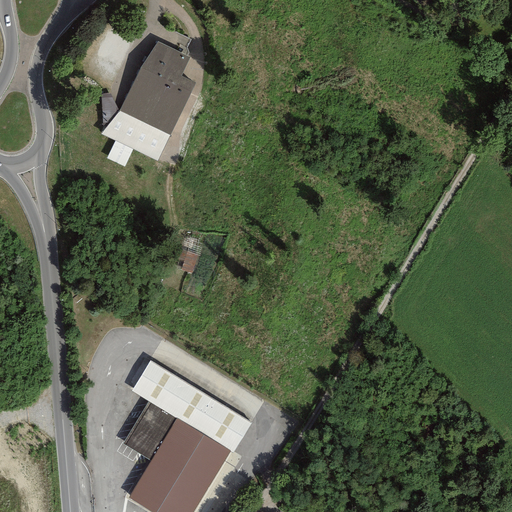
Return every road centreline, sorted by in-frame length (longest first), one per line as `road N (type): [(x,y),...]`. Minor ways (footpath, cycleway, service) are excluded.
road 1 (track): [(252,511),(511,102)]
road 2 (secondary): [(38,214),(70,511)]
road 3 (secondary): [(34,156),(40,127),(33,75),(43,43),(69,9)]
